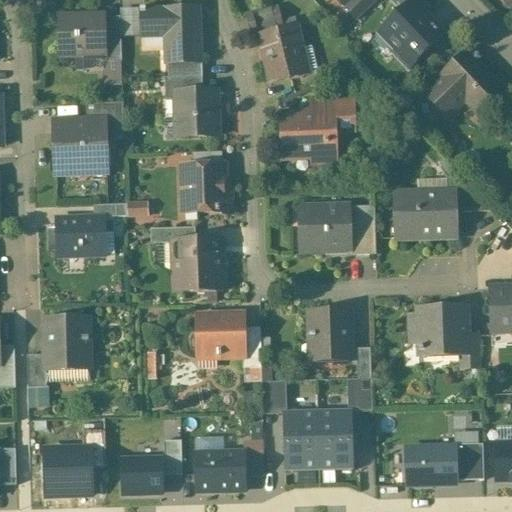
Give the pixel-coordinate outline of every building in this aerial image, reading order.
[(372,0),(336,0),(357,21),(376,3),(372,0)] [(419,0),(396,0),(395,2),(403,10),(379,33),(396,52),(392,55),(407,70),(443,36),(423,15),(428,10),(419,0)] [(276,8),(266,10),(271,32),(281,30),(276,8)] [(197,10),(145,12),(144,10),(140,10),(141,38),(166,37),(166,65),(167,65),(199,64),(199,63),(197,10)] [(140,12),(120,13),(120,27),(120,38),(141,38),(140,12)] [(103,17),(59,19),(61,58),(102,57),(104,57),(103,27),(103,17)] [(271,32),(257,36),(269,87),(303,79),(302,76),(296,52),(302,50),(296,26),(281,30),(271,32)] [(120,27),(103,27),(104,57),(102,57),(103,64),(121,63),(120,38),(120,27)] [(317,73),(311,48),(302,50),(296,52),(302,76),(317,73)] [(465,54),(441,77),(443,79),(424,97),(446,119),(464,102),(479,117),(503,94),(465,54)] [(199,64),(167,65),(167,79),(202,78),(201,63),(199,63),(199,64)] [(167,79),(164,79),(165,102),(175,102),(175,94),(202,93),(202,78),(167,79)] [(202,93),(175,94),(175,102),(176,139),(217,138),(216,93),(202,93)] [(123,105),(85,106),(86,123),(105,122),(105,124),(123,123),(123,105)] [(338,115),(280,117),(282,159),(312,158),(312,166),(335,165),(333,132),(338,132),(338,115)] [(86,123),(56,124),(56,148),(54,148),(55,176),(106,174),(105,124),(105,122),(86,123)] [(511,129),(503,138),(511,147),(511,129)] [(221,154),(192,155),(192,167),(221,166),(221,154)] [(192,167),(182,168),(183,204),(195,203),(196,215),(232,213),(231,191),(228,188),(224,188),(223,166),(221,166),(192,167)] [(495,213),(463,180),(446,180),(446,194),(454,194),(455,214),(495,213)] [(446,194),(394,195),(394,198),(400,197),(401,241),(456,240),(455,214),(454,194),(446,194)] [(126,207),(93,208),(93,219),(103,219),(126,218),(126,207)] [(348,209),(299,211),(300,253),(348,252),(349,252),(348,223),(348,209)] [(93,219),(56,221),(57,260),(96,259),(96,235),(104,234),(103,219),(93,219)] [(375,257),(374,222),(348,223),(349,252),(348,252),(348,258),(375,257)] [(194,230),(150,232),(151,246),(172,244),(172,243),(194,242),(194,230)] [(194,242),(172,243),(172,244),(173,259),(177,264),(178,295),(223,293),(222,274),(218,274),(218,266),(222,264),(221,241),(194,242)] [(511,290),(490,291),(491,330),(511,329),(511,290)] [(427,311),(427,317),(407,317),(408,346),(420,345),(420,358),(459,356),(466,356),(465,337),(464,310),(427,311)] [(348,314),(308,315),(309,337),(304,337),(304,340),(313,340),(314,359),(350,358),(348,314)] [(242,317),(197,318),(198,361),(242,360),(243,360),(243,331),(242,317)] [(88,322),(43,323),(44,357),(44,373),(46,373),(90,371),(88,322)] [(261,370),(260,330),(243,331),(243,360),(242,360),(242,371),(261,370)] [(479,337),(465,337),(466,356),(459,356),(459,371),(480,370),(479,337)] [(14,348),(0,348),(0,391),(15,391),(14,348)] [(370,350),(356,351),(357,382),(371,381),(370,350)] [(44,357),(26,358),(27,391),(46,390),(46,373),(44,373),(44,357)] [(353,472),(352,412),(317,413),(319,473),(353,472)] [(319,473),(317,413),(283,414),(284,474),(319,473)] [(511,446),(495,447),(496,483),(511,483),(511,486),(511,485),(511,446)] [(455,450),(406,451),(407,488),(434,488),(433,484),(456,483),(455,450)] [(45,452),(47,496),(89,494),(88,451),(45,452)] [(244,493),(243,455),(196,457),(197,494),(244,493)] [(161,495),(160,462),(122,463),(123,496),(161,495)]
